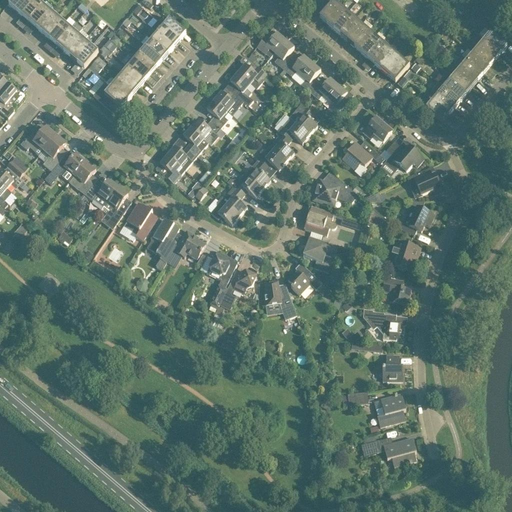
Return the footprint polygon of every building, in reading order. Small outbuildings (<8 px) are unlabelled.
[(16,12),(26,0),(13,0),(9,6),(16,12)] [(23,18),(37,1),(37,0),(26,0),(16,12),(23,18)] [(145,0),(142,4),(150,11),(153,7),(145,0)] [(29,24),(44,7),(37,1),(23,18),(29,24)] [(327,26),(341,9),(334,3),(320,19),(327,26)] [(36,30),(51,13),(53,10),(47,4),(44,7),(29,24),(36,30)] [(141,19),(146,11),(138,6),(134,15),(141,19)] [(334,31),(348,15),(341,9),(327,26),(334,31)] [(43,36),(57,19),(51,13),(36,30),(43,36)] [(341,37),(355,21),(348,15),(334,31),(341,37)] [(129,22),(134,26),(135,27),(139,22),(134,17),(129,22)] [(449,23),(454,27),(458,22),(453,17),(449,23)] [(50,41),(64,25),(57,19),(43,36),(50,41)] [(129,22),(128,20),(127,20),(123,25),(130,31),(134,26),(129,22)] [(180,43),(187,36),(170,21),(164,28),(180,43)] [(347,43),(362,27),(355,21),(341,37),(347,43)] [(106,26),(102,22),(98,27),(102,31),(106,26)] [(180,43),(164,28),(158,23),(152,30),(158,35),(175,49),(180,43)] [(449,33),(454,27),(449,23),(444,28),(449,33)] [(71,30),(64,25),(50,41),(57,47),(71,30)] [(64,53),(78,36),(83,31),(76,25),(71,30),(57,47),(64,53)] [(354,49),(369,32),(362,27),(347,43),(354,49)] [(128,36),(122,30),(117,35),(123,41),(128,36)] [(361,55),(375,38),(369,32),(354,49),(361,55)] [(169,56),(175,49),(158,35),(152,42),(169,56)] [(275,56),(286,43),(277,35),(270,43),(266,39),(257,49),(266,56),(270,52),(275,56)] [(485,42),(502,56),(508,49),(491,35),(485,42)] [(70,59),(85,42),(78,36),(64,53),(70,59)] [(121,42),(116,37),(111,42),(116,47),(121,42)] [(502,56),(485,42),(479,37),(473,43),(496,63),(502,56)] [(368,61),(382,44),(375,38),(361,55),(368,61)] [(57,59),(62,52),(49,42),(44,49),(57,59)] [(77,65),(92,48),(85,42),(70,59),(77,65)] [(163,63),(169,56),(152,42),(146,49),(163,63)] [(284,72),(293,62),(288,58),(295,50),(286,43),(275,56),(279,59),(275,64),(284,72)] [(490,70),(496,63),(473,43),(467,50),(473,55),(490,70)] [(375,67),(389,50),(382,44),(368,61),(375,67)] [(113,55),(109,51),(103,47),(99,52),(102,55),(100,57),(105,61),(108,58),(109,60),(113,55)] [(77,65),(84,71),(99,54),(92,48),(77,65)] [(157,70),(163,63),(146,49),(140,56),(157,70)] [(382,73),(396,56),(389,50),(375,67),(382,73)] [(433,57),(428,53),(424,58),(429,62),(433,57)] [(484,76),(490,70),(473,55),(467,62),(484,76)] [(151,77),(157,70),(140,56),(134,62),(151,77)] [(388,78),(403,62),(396,56),(382,73),(388,78)] [(427,62),(421,56),(416,62),(422,67),(427,62)] [(484,76),(467,62),(461,57),(455,64),(478,83),(484,76)] [(297,83),(313,65),(304,58),(297,66),(293,62),(284,72),(297,83)] [(95,64),(103,70),(107,66),(99,59),(95,64)] [(145,84),(151,77),(134,62),(129,69),(145,84)] [(388,78),(396,85),(410,68),(403,62),(388,78)] [(97,77),(103,70),(95,64),(89,70),(97,77)] [(472,90),(478,83),(455,64),(449,71),(472,90)] [(310,95),(319,85),(314,81),(321,73),(313,65),(297,83),(310,95)] [(416,65),(412,70),(417,75),(421,70),(416,65)] [(268,77),(265,75),(258,68),(253,73),(245,67),(238,75),(251,86),(257,92),(264,83),(263,82),(268,77)] [(139,90),(145,84),(129,69),(123,76),(139,90)] [(466,97),(472,90),(449,71),(444,78),(450,83),(466,97)] [(410,73),(404,79),(409,84),(415,77),(410,73)] [(247,91),(251,86),(238,75),(230,84),(239,91),(234,96),(249,108),(254,103),(249,99),(252,95),(247,91)] [(133,97),(139,90),(123,76),(117,83),(133,97)] [(0,95),(9,86),(0,78),(0,95)] [(409,84),(404,79),(398,87),(403,91),(409,84)] [(328,101),(339,88),(330,81),(323,89),(319,85),(310,95),(319,102),(323,97),(328,101)] [(128,104),(133,97),(117,83),(111,90),(128,104)] [(461,104),(466,97),(450,83),(444,90),(461,104)] [(444,90),(438,84),(432,91),(438,96),(455,111),(461,104),(444,90)] [(0,112),(0,113),(1,114),(9,120),(14,114),(14,111),(12,109),(15,105),(11,101),(17,93),(9,86),(0,95),(0,108),(2,110),(0,112)] [(328,110),(329,111),(337,117),(345,108),(341,104),(348,95),(339,88),(328,101),(332,105),(328,110)] [(121,111),(128,104),(111,90),(105,97),(121,111)] [(234,96),(230,101),(222,94),(214,103),(232,118),(239,111),(243,106),(248,110),(249,108),(234,96)] [(301,94),(296,101),(300,105),(306,98),(301,94)] [(449,118),(455,111),(438,96),(432,103),(449,118)] [(449,118),(432,103),(424,97),(418,104),(426,110),(443,125),(449,118)] [(229,123),(232,118),(214,103),(207,111),(215,118),(211,123),(221,132),(225,135),(228,131),(224,128),(229,123)] [(314,117),(304,108),(301,106),(290,120),(311,138),(318,129),(310,121),(314,117)] [(303,146),(311,138),(290,120),(282,129),(282,128),(278,133),(281,136),(290,144),(294,139),(303,146)] [(373,138),(383,145),(392,134),(377,120),(364,135),(370,141),(373,138)] [(221,132),(211,123),(207,128),(198,121),(191,130),(204,141),(208,137),(213,141),(221,132)] [(44,152),(56,138),(46,129),(37,141),(31,136),(24,145),(25,146),(23,149),(27,152),(30,149),(35,154),(39,148),(44,152)] [(204,141),(191,130),(184,139),(192,146),(188,150),(198,159),(205,165),(208,162),(200,156),(209,145),(204,141)] [(286,149),(290,144),(281,136),(273,144),(278,148),(273,153),(287,165),(295,156),(286,149)] [(62,162),(56,158),(66,146),(56,138),(44,152),(49,156),(45,160),(47,162),(43,167),(52,174),(62,162)] [(365,169),(367,167),(374,160),(356,144),(348,154),(348,155),(343,161),(356,173),(361,166),(365,169)] [(394,155),(396,152),(400,148),(395,144),(387,154),(391,157),(393,154),(394,155)] [(198,159),(188,150),(183,156),(175,149),(168,157),(181,168),(186,173),(198,159)] [(279,174),(287,165),(273,153),(269,149),(257,163),(267,171),(271,167),(279,174)] [(424,161),(410,149),(402,158),(396,152),(394,155),(393,154),(391,157),(386,163),(396,172),(399,168),(407,174),(414,166),(417,169),(424,161)] [(69,184),(87,164),(77,155),(67,167),(62,162),(52,174),(51,175),(46,180),(49,183),(57,180),(57,179),(60,176),(69,184)] [(177,173),(181,168),(168,157),(160,166),(168,173),(164,178),(174,186),(181,179),(182,177),(177,173)] [(376,162),(381,167),(385,162),(380,157),(376,162)] [(263,176),(267,171),(257,163),(250,172),(254,175),(250,180),(264,192),(271,183),(263,176)] [(12,174),(20,181),(25,174),(13,164),(8,170),(12,174)] [(85,197),(93,187),(95,185),(90,180),(97,172),(87,164),(69,184),(85,197)] [(210,170),(205,175),(210,180),(215,175),(210,170)] [(12,174),(8,178),(1,172),(0,172),(0,185),(7,191),(11,186),(17,191),(23,183),(20,181),(12,174)] [(424,181),(422,176),(421,174),(407,180),(413,192),(411,192),(415,200),(422,197),(433,192),(435,197),(443,194),(435,176),(432,178),(424,181)] [(250,180),(245,176),(240,183),(239,182),(231,181),(228,185),(234,190),(244,199),(248,194),(256,201),(264,192),(250,180)] [(356,196),(344,186),(337,179),(336,180),(338,181),(334,186),(320,182),(313,203),(334,209),(337,200),(352,205),(359,198),(356,196)] [(85,197),(79,205),(82,208),(88,200),(93,204),(92,205),(102,212),(119,189),(113,185),(112,185),(108,183),(100,193),(93,187),(85,197)] [(12,195),(7,191),(0,185),(0,206),(5,211),(9,206),(5,203),(12,195)] [(201,202),(207,195),(209,193),(204,188),(196,198),(201,202)] [(119,189),(102,212),(107,216),(106,217),(111,221),(108,225),(114,229),(120,221),(126,213),(120,209),(128,198),(125,195),(125,194),(119,189)] [(244,199),(234,190),(232,191),(227,197),(223,198),(220,202),(240,220),(248,211),(239,203),(244,199)] [(233,228),(240,220),(220,202),(217,205),(217,208),(211,215),(219,222),(221,219),(233,228)] [(143,244),(153,229),(158,220),(148,214),(149,212),(139,205),(124,229),(137,237),(136,239),(143,244)] [(41,217),(34,210),(32,212),(39,219),(41,217)] [(335,216),(325,213),(316,210),(314,216),(314,217),(310,218),(309,218),(305,230),(304,230),(304,231),(327,239),(330,230),(332,231),(334,231),(336,230),(337,228),(336,226),(335,224),(332,223),(335,216)] [(430,229),(431,225),(435,217),(418,210),(416,212),(411,210),(406,221),(401,231),(415,238),(417,232),(422,234),(425,227),(430,229)] [(369,215),(367,224),(373,225),(375,217),(369,215)] [(174,253),(177,248),(172,245),(180,231),(165,222),(159,230),(148,250),(162,259),(156,269),(163,273),(167,265),(174,253)] [(187,256),(198,262),(206,247),(198,242),(199,240),(186,233),(177,248),(174,253),(185,260),(187,256)] [(73,241),(63,234),(58,241),(68,248),(73,241)] [(338,248),(324,244),(315,241),(313,247),(311,246),(309,247),(308,247),(304,259),(317,263),(315,271),(324,274),(329,275),(331,270),(329,266),(323,264),(325,257),(331,259),(335,257),(338,248)] [(420,251),(411,248),(398,244),(394,257),(396,258),(393,267),(400,270),(410,273),(414,259),(417,260),(420,251)] [(88,252),(84,257),(90,262),(94,257),(88,252)] [(228,286),(233,276),(237,267),(236,267),(231,264),(229,265),(228,263),(226,262),(224,257),(217,254),(215,257),(216,258),(216,259),(214,260),(207,276),(228,286)] [(323,286),(308,272),(301,265),(296,271),(298,273),(288,283),(294,288),(292,290),(300,298),(311,287),(316,292),(318,291),(323,297),(328,291),(323,286)] [(117,273),(122,276),(127,269),(122,266),(117,273)] [(252,288),(256,279),(247,275),(242,276),(236,274),(229,289),(244,297),(247,291),(252,289),(252,288)] [(400,283),(390,281),(386,280),(383,295),(391,296),(389,304),(408,308),(411,292),(398,290),(400,283)] [(293,307),(288,293),(286,287),(279,288),(279,284),(265,286),(266,295),(264,296),(265,308),(280,306),(282,312),(293,307)] [(218,286),(210,304),(212,305),(211,307),(212,307),(215,309),(219,311),(220,308),(227,295),(228,291),(218,286)] [(227,295),(220,308),(225,310),(231,313),(237,299),(232,297),(227,295)] [(217,314),(216,316),(221,318),(225,310),(220,308),(219,311),(217,314)] [(373,314),(373,313),(364,312),(363,320),(367,323),(377,324),(377,329),(384,337),(383,341),(403,343),(405,329),(403,326),(396,326),(397,318),(384,317),(385,315),(373,314)] [(224,340),(221,348),(236,354),(240,346),(224,340)] [(383,373),(379,377),(383,381),(383,384),(386,384),(388,386),(390,384),(393,384),(403,384),(403,370),(398,370),(398,367),(400,367),(400,358),(390,358),(387,358),(387,370),(383,370),(383,373)] [(368,394),(348,397),(348,398),(349,409),(369,406),(368,394)] [(378,420),(380,430),(406,423),(403,414),(406,413),(402,397),(381,402),(383,410),(376,412),(378,420)] [(377,428),(370,430),(372,437),(379,435),(377,428)] [(379,443),(377,443),(375,437),(365,440),(367,446),(361,447),(364,459),(382,454),(379,443)] [(413,441),(384,448),(388,463),(396,460),(398,469),(410,465),(410,466),(412,466),(412,465),(417,463),(415,455),(417,455),(413,441)]
